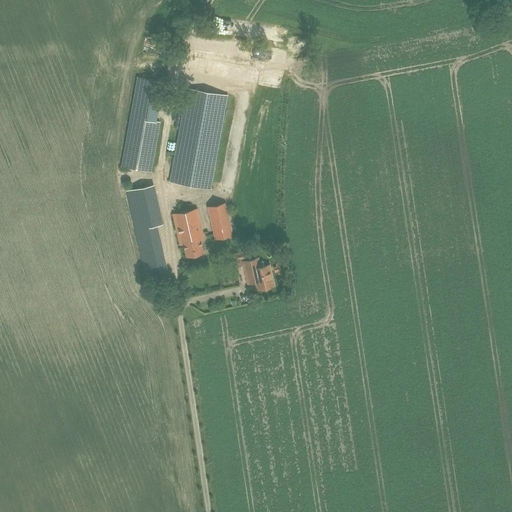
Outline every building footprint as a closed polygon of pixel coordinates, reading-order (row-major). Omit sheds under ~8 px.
[(130,117),(156,121),(162,80),(137,76),(130,117)] [(228,96),(186,88),(171,175),(170,182),(211,189),(212,182),(228,96)] [(122,166),(151,171),(159,122),(156,121),(130,117),(122,166)] [(163,224),(153,184),(125,190),(135,230),(156,226),(163,224)] [(233,235),(226,203),(207,207),(214,239),(233,235)] [(203,239),(196,209),(174,214),(181,244),(183,244),(186,257),(204,253),(201,240),(203,239)] [(156,226),(135,230),(147,284),(168,279),(156,226)] [(246,274),(248,283),(256,281),(258,289),(273,286),(269,265),(260,267),(257,258),(251,259),(243,261),(246,274)]
